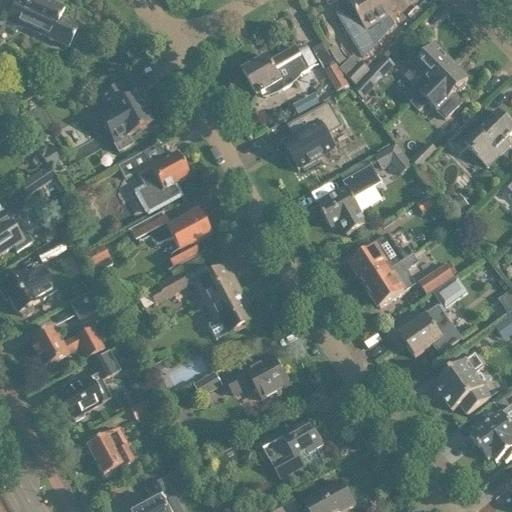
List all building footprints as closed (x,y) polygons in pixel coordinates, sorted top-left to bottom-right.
[(20,0),(13,0),(3,23),(15,29),(20,18),(38,26),(38,33),(67,46),(76,25),(58,17),(63,7),(47,0),(25,0),(25,2),(20,0)] [(385,0),(356,0),(352,3),(340,2),(340,7),(340,11),(340,16),(341,20),(359,16),(370,35),(396,18),(385,0)] [(334,56),(341,52),(336,45),(332,45),(329,47),(334,56)] [(245,70),(258,93),(262,91),(264,95),(265,94),(266,96),(272,94),(276,93),(280,91),(284,89),(288,86),(293,83),(297,79),(302,74),(302,75),(303,75),(302,74),(311,69),(297,46),(274,60),(271,55),(260,61),(258,58),(245,70)] [(407,107),(411,102),(452,63),(435,46),(416,65),(413,62),(401,74),(412,85),(399,98),(407,107)] [(356,85),(369,71),(351,55),(340,66),(356,85)] [(356,85),(352,89),(361,97),(393,64),(384,56),(356,85)] [(468,80),(452,63),(411,102),(418,109),(427,100),(446,119),(462,103),(454,94),(468,80)] [(338,91),(349,84),(337,64),(326,70),(338,91)] [(100,111),(104,109),(107,113),(98,118),(117,151),(131,143),(126,134),(149,121),(140,106),(147,102),(139,89),(119,100),(112,88),(93,99),(100,111)] [(283,140),(281,141),(297,171),(299,170),(298,169),(300,168),(301,168),(303,171),(318,163),(316,159),(330,152),(334,149),(334,150),(336,149),(327,134),(342,126),(328,101),(286,125),(292,136),(287,139),(283,141),(283,140)] [(0,134),(17,121),(9,110),(0,116),(0,134)] [(511,122),(501,111),(479,132),(468,120),(446,142),(458,154),(466,146),(486,168),(510,145),(505,141),(511,133),(511,122)] [(384,116),(379,121),(383,125),(388,120),(384,116)] [(418,170),(436,151),(429,142),(410,160),(418,170)] [(134,192),(146,213),(180,194),(174,184),(188,176),(175,153),(164,159),(156,143),(115,165),(120,175),(133,170),(138,179),(139,178),(144,186),(134,192)] [(390,161),(397,173),(409,166),(396,143),(375,155),(382,166),(390,161)] [(46,164),(47,165),(58,158),(49,145),(38,152),(46,164)] [(34,189),(53,175),(47,165),(46,164),(26,178),(34,189)] [(341,223),(348,235),(366,224),(360,212),(361,211),(354,198),(371,189),(367,182),(378,176),(372,165),(343,182),(347,189),(318,206),(331,228),(341,223)] [(83,183),(63,193),(70,204),(89,193),(83,183)] [(448,201),(456,212),(466,204),(457,193),(448,201)] [(420,216),(437,205),(430,195),(414,206),(420,216)] [(164,256),(171,268),(198,255),(192,244),(209,235),(196,209),(168,223),(161,211),(162,210),(161,209),(125,228),(138,241),(147,236),(155,243),(169,237),(176,250),(164,256)] [(0,254),(12,247),(15,252),(29,242),(15,221),(13,222),(6,213),(0,216),(0,254)] [(472,215),(463,223),(472,233),(481,225),(472,215)] [(458,237),(465,233),(458,224),(452,228),(458,237)] [(351,262),(366,285),(389,269),(412,254),(407,246),(400,251),(388,234),(373,244),(375,247),(361,256),(360,253),(353,257),(355,260),(351,262)] [(40,261),(58,250),(52,239),(33,250),(40,261)] [(89,273),(110,262),(101,244),(80,256),(89,273)] [(412,254),(389,269),(366,285),(368,288),(365,290),(370,297),(373,295),(380,307),(404,291),(403,290),(414,283),(405,269),(417,261),(412,254)] [(246,302),(225,264),(193,281),(214,321),(208,324),(216,338),(226,333),(249,321),(241,305),(246,302)] [(417,283),(425,295),(453,276),(445,264),(417,283)] [(7,298),(15,312),(17,311),(24,313),(27,310),(29,304),(53,290),(39,266),(25,274),(23,270),(0,283),(0,293),(4,300),(7,298)] [(182,270),(146,289),(154,303),(189,284),(182,270)] [(429,297),(436,307),(457,293),(450,283),(429,297)] [(68,302),(78,319),(103,305),(94,287),(68,302)] [(511,307),(511,302),(504,292),(495,298),(505,312),(511,307)] [(413,356),(414,357),(433,344),(439,354),(461,339),(438,307),(399,334),(407,346),(406,347),(413,356)] [(511,314),(495,327),(502,337),(511,329),(511,314)] [(26,339),(41,367),(66,354),(65,353),(78,346),(84,358),(102,348),(90,326),(60,343),(51,325),(26,339)] [(108,348),(90,359),(101,379),(113,372),(120,368),(115,360),(108,348)] [(484,387),(485,387),(475,373),(484,366),(476,354),(434,384),(454,411),(462,405),(468,414),(491,397),(484,387)] [(269,357),(225,381),(233,395),(252,384),(260,399),(288,384),(274,357),(270,359),(269,357)] [(56,393),(69,418),(72,416),(74,420),(82,416),(80,412),(101,400),(109,396),(95,372),(88,376),(56,393)] [(193,384),(200,397),(221,385),(215,372),(193,384)] [(165,398),(155,380),(147,385),(151,393),(157,403),(165,398)] [(151,393),(126,407),(132,418),(158,405),(157,403),(151,393)] [(178,417),(182,408),(174,405),(171,414),(178,417)] [(511,406),(502,414),(500,411),(469,434),(488,460),(493,457),(496,461),(495,461),(496,462),(511,450),(511,406)] [(321,442),(323,441),(318,433),(316,434),(310,423),(297,430),(291,420),(257,439),(282,483),(307,469),(302,460),(309,456),(308,454),(323,445),(321,442)] [(135,461),(117,428),(84,446),(100,476),(118,467),(119,469),(118,469),(119,470),(135,461)] [(216,459),(221,468),(248,453),(243,443),(216,459)] [(177,452),(158,462),(165,475),(174,471),(184,465),(177,452)] [(201,454),(205,462),(209,460),(205,452),(201,454)] [(182,511),(162,476),(143,487),(149,498),(123,511),(182,511)] [(340,511),(355,504),(342,482),(300,504),(304,511),(340,511)] [(285,511),(296,507),(288,493),(256,510),(256,511),(285,511)]
